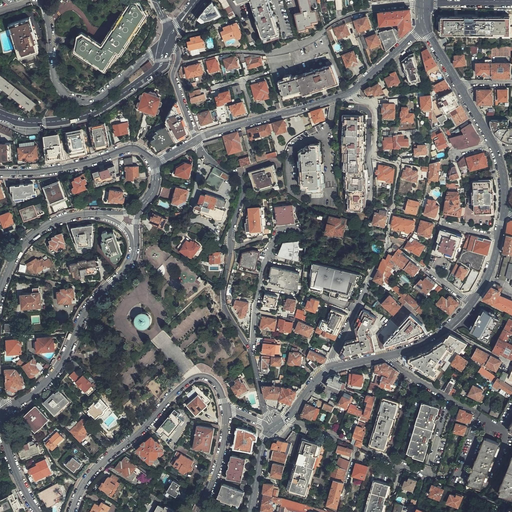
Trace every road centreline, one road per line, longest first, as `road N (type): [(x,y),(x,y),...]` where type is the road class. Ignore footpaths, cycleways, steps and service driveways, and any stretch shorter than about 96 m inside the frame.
road 1 (residential): [(152,162),(203,135),(345,93),(425,26)]
road 2 (residential): [(226,407),(213,380),(187,382),(94,470),(71,511)]
road 3 (residential): [(0,417),(50,377),(83,312),(124,270),(134,247)]
road 4 (residential): [(42,0),(53,78),(68,97),(94,99),(165,51)]
road 5 (tertiary): [(0,113),(44,122),(92,112),(155,71),(165,51)]
road 6 (residential): [(152,162),(129,148),(69,167),(0,172)]
road 7 (residential): [(288,414),(423,473)]
road 8 (tertiary): [(503,211),(499,157),(459,87)]
road 9 (residential): [(100,214),(65,217),(32,234),(0,286)]
road 10 (tertiary): [(288,414),(320,373),(387,355)]
